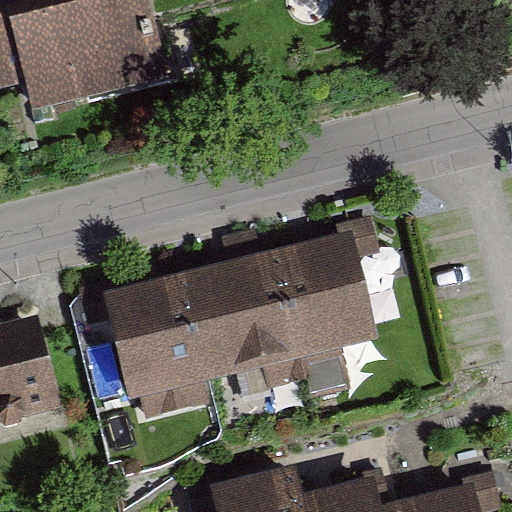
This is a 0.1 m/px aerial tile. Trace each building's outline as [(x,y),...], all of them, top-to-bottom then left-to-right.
[(142,0),(101,0),(0,21),(0,99),(22,95),(27,119),(162,90),(142,0)] [(271,265),(297,372),(381,351),(354,244),(271,265)] [(271,265),(187,285),(214,393),(297,372),(271,265)] [(103,306),(130,413),(214,393),(187,285),(103,306)] [(31,328),(0,334),(0,428),(51,417),(31,328)] [(212,498),(215,511),(306,511),(305,506),(298,477),(212,498)] [(306,511),(381,511),(376,489),(305,506),(306,511)] [(479,511),(475,495),(405,511),(479,511)]
